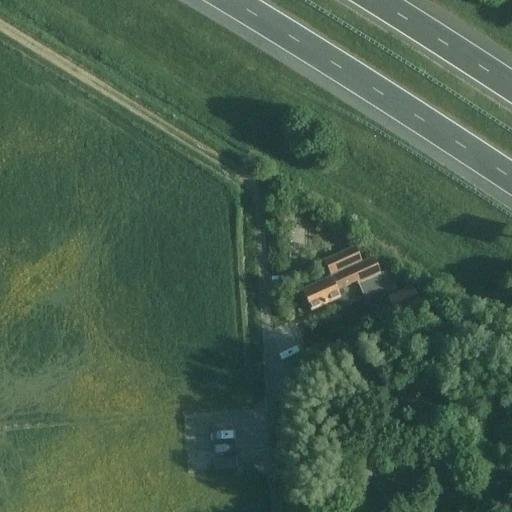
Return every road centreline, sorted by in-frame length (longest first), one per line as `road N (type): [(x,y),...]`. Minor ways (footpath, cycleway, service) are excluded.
road 1 (motorway): [(224,0),(511,180)]
road 2 (track): [(0,25),(237,171),(257,200)]
road 3 (unclassified): [(276,511),(257,200)]
road 4 (motorway): [(511,73),(393,0)]
